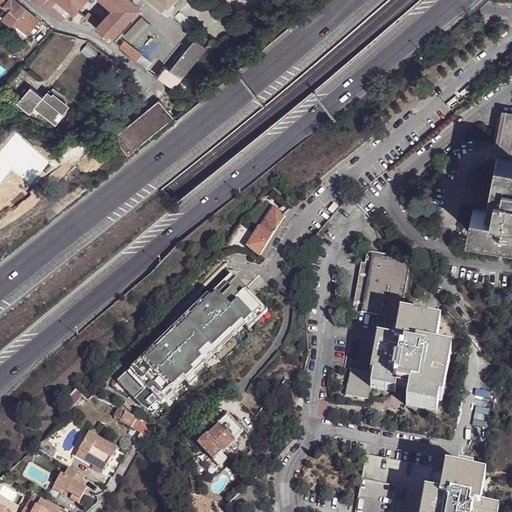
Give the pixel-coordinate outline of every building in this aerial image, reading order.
[(39,19),(16,0),(0,0),(0,3),(8,10),(2,17),(12,25),(14,22),(27,33),(39,19)] [(71,18),(78,11),(76,9),(75,10),(63,0),(38,0),(60,17),(66,18),(66,17),(69,19),(71,18)] [(63,0),(75,10),(76,9),(83,0),(63,0)] [(97,27),(111,39),(140,8),(131,0),(104,0),(114,8),(110,12),(97,27)] [(85,17),(95,26),(100,21),(90,11),(85,17)] [(142,16),(125,35),(134,43),(152,25),(142,16)] [(163,82),(169,87),(177,77),(203,46),(195,40),(192,44),(171,70),(168,67),(166,66),(157,78),(163,82)] [(137,61),(146,68),(151,62),(143,55),(125,41),(120,47),(137,61)] [(171,70),(192,44),(189,41),(168,67),(171,70)] [(182,81),(206,48),(203,46),(177,77),(169,87),(174,91),(182,81)] [(42,96),(31,86),(18,100),(31,111),(36,105),(56,122),(63,113),(63,112),(69,105),(54,92),(52,94),(47,90),(42,96)] [(1,99),(0,100),(0,124),(1,126),(14,110),(1,99)] [(130,154),(175,117),(161,100),(115,137),(130,154)] [(511,110),(501,109),(494,151),(511,154),(511,110)] [(63,137),(73,119),(70,117),(59,135),(63,137)] [(511,159),(496,157),(487,206),(493,207),(493,212),(473,208),(469,230),(511,238),(511,159)] [(279,227),(285,218),(279,211),(275,206),(260,227),(248,246),(260,256),(264,252),(264,251),(277,230),(279,227)] [(356,312),(360,313),(371,256),(402,262),(394,256),(367,251),(356,312)] [(399,321),(400,316),(409,269),(404,262),(402,262),(371,256),(360,313),(399,321)] [(231,287),(238,281),(233,275),(185,321),(188,325),(194,319),(193,318),(200,312),(201,313),(229,286),(231,287)] [(172,340),(135,376),(131,372),(130,371),(118,382),(141,406),(149,411),(172,388),(174,389),(184,379),(186,381),(194,373),(192,371),(213,351),(222,343),(231,333),(232,334),(243,324),(246,327),(265,308),(238,281),(231,287),(229,286),(201,313),(200,312),(193,318),(194,319),(188,325),(172,340)] [(265,308),(246,327),(249,330),(269,312),(265,308)] [(367,388),(371,388),(392,392),(394,383),(409,386),(406,405),(436,411),(438,400),(441,401),(450,352),(434,349),(439,323),(400,316),(399,321),(395,342),(376,339),(370,374),(367,388)] [(169,336),(131,372),(135,376),(172,340),(169,336)] [(225,346),(222,343),(213,351),(216,355),(225,346)] [(288,371),(285,383),(298,387),(302,383),(308,368),(292,363),(290,372),(288,371)] [(368,399),(371,388),(367,388),(370,374),(350,369),(345,395),(368,399)] [(194,373),(186,381),(190,385),(198,377),(194,373)] [(172,388),(149,411),(153,413),(176,391),(174,389),(172,388)] [(102,402),(96,399),(89,408),(95,412),(102,402)] [(116,413),(119,408),(107,403),(105,408),(116,413)] [(149,439),(154,430),(119,408),(116,413),(114,416),(142,434),(146,437),(149,439)] [(236,440),(243,434),(242,432),(233,423),(227,417),(219,426),(235,442),(236,440)] [(233,423),(242,432),(246,429),(236,419),(233,423)] [(219,426),(207,437),(223,454),(230,447),(235,442),(219,426)] [(76,457),(85,462),(87,457),(105,468),(111,458),(112,459),(118,450),(89,433),(76,457)] [(198,446),(215,462),(222,454),(223,454),(207,437),(198,446)] [(238,442),(236,440),(235,442),(230,447),(232,449),(238,442)] [(42,442),(35,449),(51,457),(55,450),(42,442)] [(367,453),(360,486),(425,499),(441,501),(447,472),(434,469),(435,467),(367,453)] [(222,454),(215,462),(220,468),(228,460),(222,454)] [(87,457),(85,462),(103,472),(105,468),(87,457)] [(61,474),(55,485),(64,491),(72,495),(70,499),(79,503),(87,488),(80,484),(84,478),(78,474),(68,469),(64,475),(61,474)] [(500,511),(501,510),(482,506),(488,479),(447,472),(441,501),(425,499),(422,511),(500,511)] [(64,491),(55,485),(53,490),(62,495),(64,491)] [(422,511),(425,499),(360,486),(355,511),(422,511)] [(193,504),(190,511),(209,511),(212,503),(191,496),(191,497),(193,504)]
